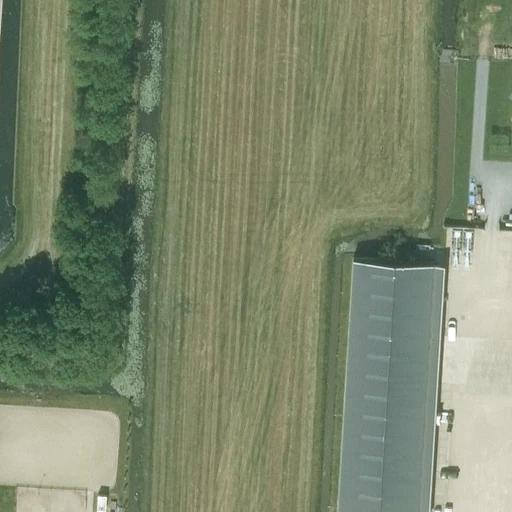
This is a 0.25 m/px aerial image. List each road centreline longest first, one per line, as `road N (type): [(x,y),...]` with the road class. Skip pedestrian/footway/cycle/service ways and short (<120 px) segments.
road 1 (track): [(388,0),(371,171),(276,204),(199,196),(173,511)]
road 2 (track): [(44,0),(37,235),(32,257),(0,284)]
